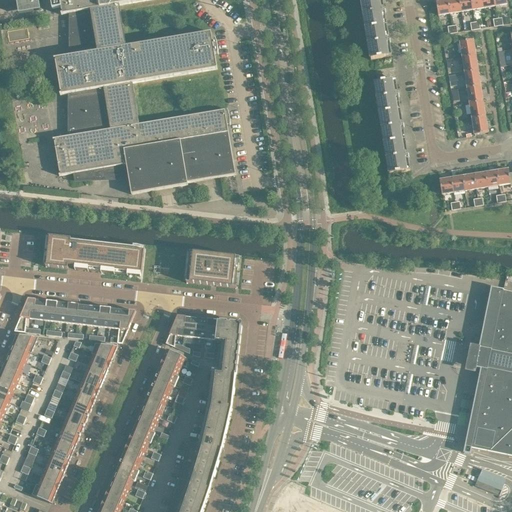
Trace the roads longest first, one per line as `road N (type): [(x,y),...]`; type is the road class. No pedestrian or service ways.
road 1 (tertiary): [(255,511),(291,413),(312,253),(308,177),(278,0)]
road 2 (tertiary): [(265,0),(299,203),(299,286),(255,511)]
road 3 (residential): [(172,298),(249,308),(255,322),(247,390),(215,511)]
road 4 (residential): [(153,296),(64,511)]
road 5 (residential): [(83,511),(172,298)]
road 6 (residential): [(407,0),(433,158)]
road 7 (residential): [(153,296),(21,283)]
